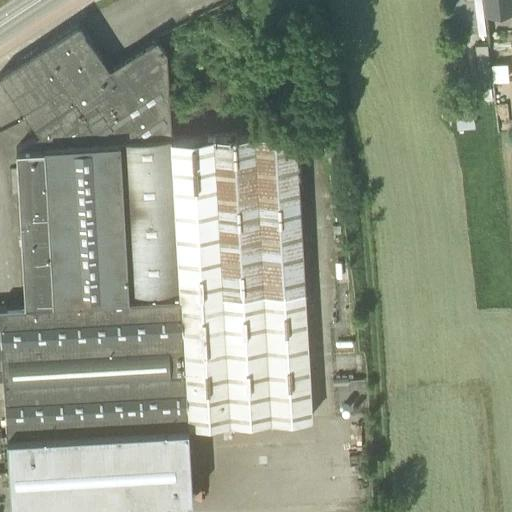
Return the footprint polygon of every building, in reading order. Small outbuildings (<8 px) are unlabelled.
[(491,27),(511,24),(511,11),(489,14),(491,27)] [(188,423),(312,415),(295,128),(172,135),(167,51),(157,36),(110,67),(79,20),(0,72),(0,73),(39,133),(16,146),(25,303),(0,304),(0,378),(5,379),(5,397),(11,507),(193,496),(188,423)] [(492,82),(492,80),(487,42),(475,44),(480,83),(492,82)] [(494,62),(494,78),(509,78),(509,61),(494,62)] [(473,99),(455,101),(459,128),(476,126),(473,99)]
